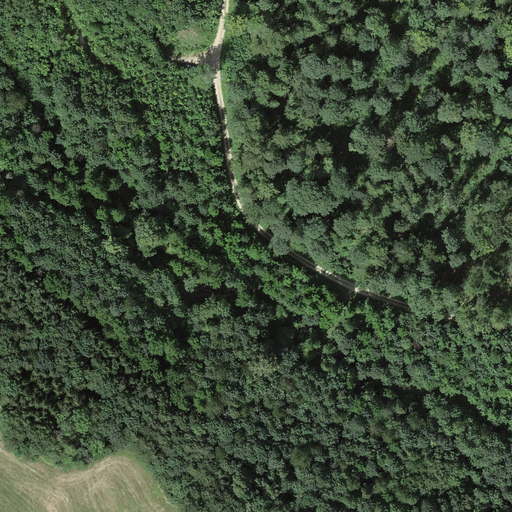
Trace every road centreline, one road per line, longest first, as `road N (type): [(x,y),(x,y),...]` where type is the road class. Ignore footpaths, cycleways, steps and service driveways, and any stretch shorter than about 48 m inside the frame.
road 1 (track): [(511,433),(451,396),(387,383),(345,362),(316,332),(66,151),(0,71)]
road 2 (track): [(222,0),(210,59),(214,105),(248,223),(352,286),(438,316),(511,324)]
road 3 (track): [(381,0),(430,64),(511,136)]
road 4 (track): [(412,387),(444,433),(511,498)]
road 5 (track): [(115,0),(156,57),(181,64),(210,59)]
